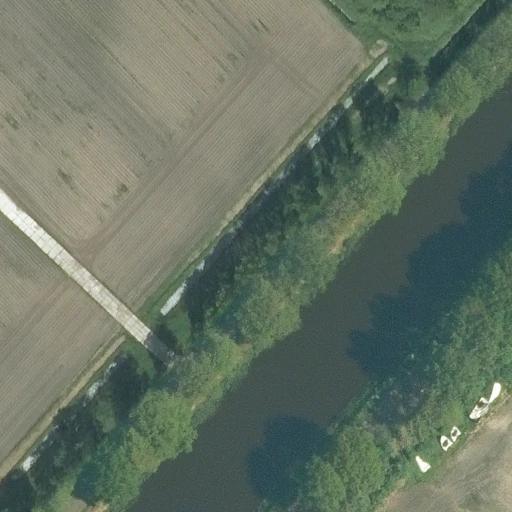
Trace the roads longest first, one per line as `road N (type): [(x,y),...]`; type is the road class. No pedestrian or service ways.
road 1 (unclassified): [(74,511),(511,19)]
road 2 (tertiary): [(304,511),(511,278)]
